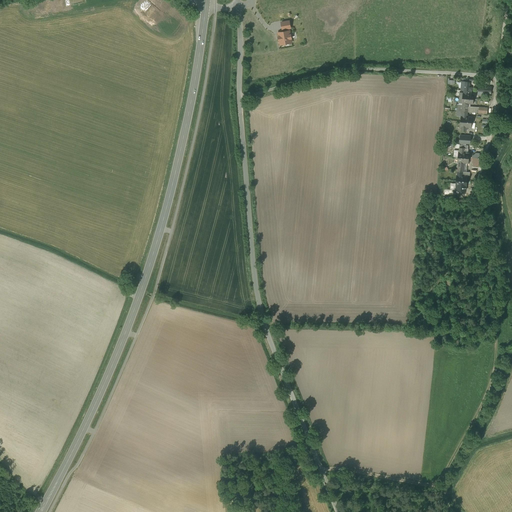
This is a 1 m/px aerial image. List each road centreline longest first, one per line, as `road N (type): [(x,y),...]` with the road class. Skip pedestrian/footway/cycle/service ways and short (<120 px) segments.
road 1 (primary): [(39,511),(142,286),(190,108),(204,2)]
road 2 (track): [(320,468),(438,485),(473,427),(496,355),(478,175)]
road 3 (unclassified): [(239,100),(253,282),(338,511)]
road 4 (unclassified): [(239,100),(352,69),(496,75)]
